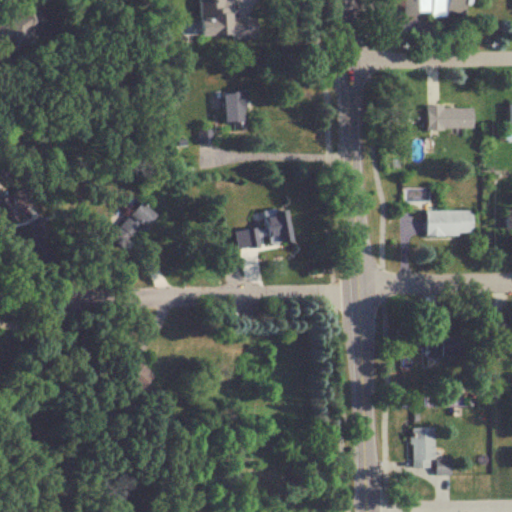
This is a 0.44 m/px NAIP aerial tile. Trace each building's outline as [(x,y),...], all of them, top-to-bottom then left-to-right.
[(399,0),(399,16),(461,16),(460,0),(399,0)] [(28,30),(40,23),(30,3),(0,18),(0,53),(32,37),(28,30)] [(240,90),(217,92),(220,126),(243,124),(240,90)] [(423,130),(469,130),(469,105),(423,105),(423,130)] [(0,221),(31,209),(22,189),(0,198),(0,221)] [(151,215),(137,202),(106,233),(120,247),(151,215)] [(511,207),(501,208),(501,234),(511,233),(511,207)] [(468,235),(468,210),(421,210),(421,235),(468,235)] [(511,330),(490,330),(490,351),(511,350),(511,330)] [(456,358),(456,334),(421,335),(421,358),(456,358)] [(110,370),(136,392),(152,373),(125,352),(110,370)] [(408,428),(409,469),(431,468),(431,476),(448,475),(447,459),(431,459),(430,428),(408,428)]
